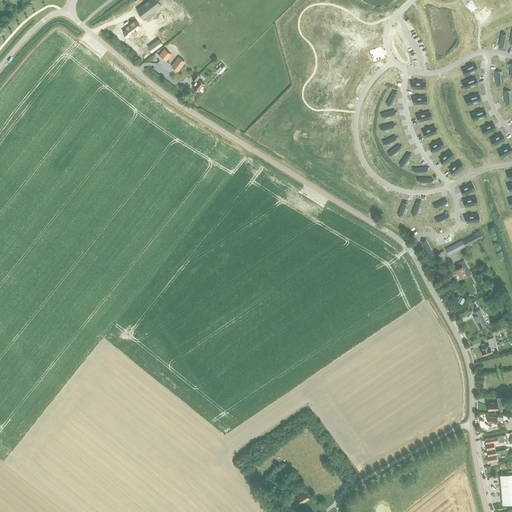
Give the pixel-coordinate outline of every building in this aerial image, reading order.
[(156,0),(149,0),(136,10),(143,19),(161,5),(156,0)] [(126,29),(123,32),(126,37),(130,34),(132,37),(137,33),(135,31),(140,27),(135,20),(125,28),(126,29)] [(157,40),(148,47),(151,52),(161,45),(157,40)] [(158,55),(166,61),(171,54),(164,48),(158,55)] [(179,57),(171,66),(177,71),(184,62),(179,57)] [(475,63),(464,68),(467,74),(478,70),(475,63)] [(224,65),(222,68),(217,72),(219,74),(223,70),(226,67),(224,65)] [(198,79),(200,77),(195,73),(191,77),(196,81),(196,82),(194,84),(192,87),(196,90),(195,90),(198,92),(198,91),(199,91),(204,84),(202,82),(201,81),(198,79)] [(476,77),(465,81),(467,88),(478,84),(476,77)] [(393,92),(387,101),(392,104),(397,94),(397,92),(396,91),(395,93),(393,92)] [(479,94),(468,97),(470,104),(481,101),(479,94)] [(484,109),(474,113),(476,120),(486,116),(484,109)] [(426,112),(417,114),(418,122),(428,119),(426,112)] [(493,123),(483,127),(486,133),(496,129),(493,123)] [(431,127),(422,130),(425,137),(434,133),(431,127)] [(501,133),(492,138),(496,144),(505,140),(501,133)] [(395,135),(385,140),(386,144),(397,140),(396,139),(398,139),(397,137),(396,137),(395,135)] [(438,141),(429,146),(433,153),(442,147),(438,141)] [(398,145),(389,151),(392,155),(401,148),(402,147),(401,145),(400,146),(398,145)] [(511,150),(509,145),(500,150),(503,156),(511,152),(511,150)] [(407,153),(400,162),(404,165),(411,156),(410,156),(411,154),(410,153),(409,154),(407,153)] [(447,153),(439,159),(444,165),(452,158),(447,153)] [(457,163),(449,169),(453,175),(461,169),(457,163)] [(469,184),(460,188),(463,195),(472,190),(469,184)] [(473,197),(463,200),(465,207),(475,204),(473,197)] [(445,199),(435,203),(437,208),(445,204),(446,206),(448,205),(447,203),(445,199)] [(417,201),(412,211),(417,213),(421,203),(420,203),(421,201),(419,200),(419,202),(417,201)] [(403,202),(399,212),(403,214),(407,204),(407,203),(407,202),(405,201),(405,203),(403,202)] [(445,214),(437,218),(439,222),(450,217),(448,213),(447,213),(446,211),(444,212),(445,214)] [(475,214),(465,215),(466,223),(476,221),(475,214)] [(471,243),(483,237),(480,232),(463,241),(465,246),(466,248),(472,245),(471,243)] [(462,241),(445,250),(448,255),(464,247),(465,246),(463,241),(462,241)] [(427,243),(423,245),(428,255),(432,253),(427,243)] [(467,276),(471,274),(463,260),(458,263),(459,266),(457,267),(458,269),(451,272),(454,276),(458,274),(460,277),(462,276),(463,278),(467,276)] [(493,272),(497,277),(502,273),(498,268),(493,272)] [(480,329),(486,325),(480,314),(481,313),(479,309),(474,313),(475,316),(473,317),(480,329)] [(491,348),(496,346),(493,337),(487,339),(489,345),(482,347),(483,350),(481,350),(482,355),(491,352),(490,349),(491,348)] [(501,402),(504,402),(504,398),(498,398),(498,402),(488,402),(488,410),(491,410),(491,409),(495,409),(495,411),(501,411),(501,402)] [(488,455),(506,452),(506,451),(506,450),(506,448),(495,450),(494,443),(507,440),(505,434),(484,439),(487,449),(486,449),(488,455)] [(497,458),(505,456),(504,453),(487,456),(488,461),(490,461),(490,465),(499,464),(497,458)] [(511,473),(499,475),(502,505),(511,503),(511,473)] [(296,506),(309,498),(305,492),(297,497),(292,500),(296,506)]
